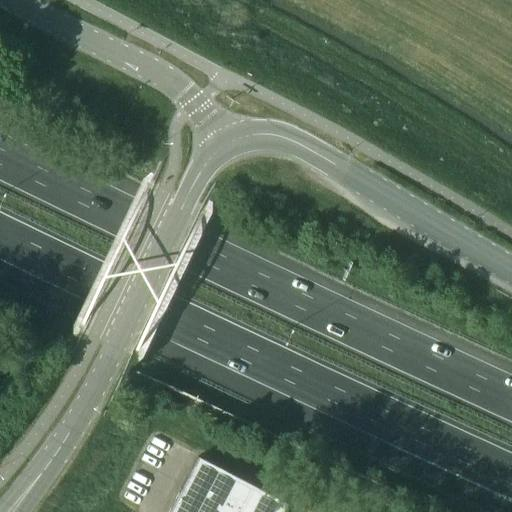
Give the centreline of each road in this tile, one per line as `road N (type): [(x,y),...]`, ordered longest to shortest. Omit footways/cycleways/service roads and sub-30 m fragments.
road 1 (motorway): [(511,406),(0,160)]
road 2 (motorway): [(0,235),(511,479)]
road 3 (tertiary): [(7,511),(61,442),(201,167),(227,142)]
road 4 (tertiary): [(511,271),(287,137),(261,132),(227,142)]
road 5 (tertiary): [(227,142),(184,91),(15,0)]
